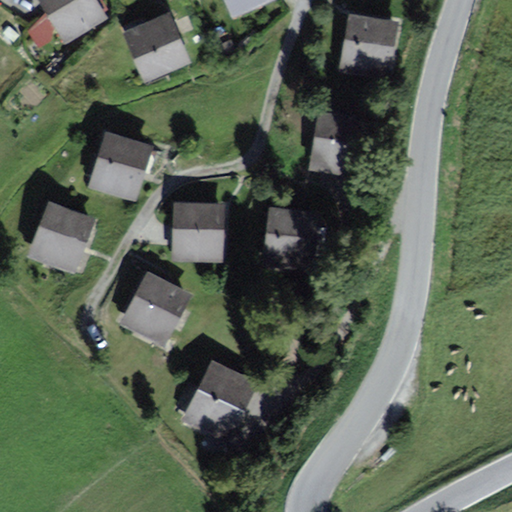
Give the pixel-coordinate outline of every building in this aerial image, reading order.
[(100,0),(39,0),(57,36),(107,13),(100,0)] [(279,0),(220,0),(226,18),(280,1),(279,0)] [(185,64),(165,8),(121,23),(141,80),(185,64)] [(388,32),(345,22),(332,78),(375,88),(388,32)] [(359,117),(318,110),(306,172),(348,180),(359,117)] [(151,147),(98,127),(79,181),(131,201),(151,147)] [(90,220),(45,200),(23,248),(68,268),(90,220)] [(232,207),(172,203),(168,261),(228,266),(232,207)] [(330,215),(295,209),(287,261),(322,267),(330,215)] [(188,296),(143,270),(113,321),(159,348),(188,296)] [(262,387),(211,360),(180,417),(230,445),(262,387)]
